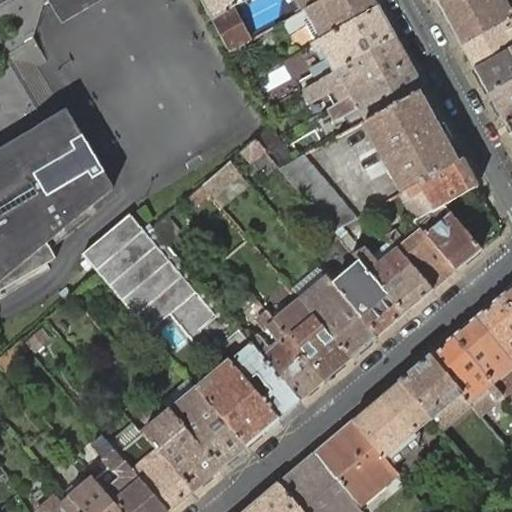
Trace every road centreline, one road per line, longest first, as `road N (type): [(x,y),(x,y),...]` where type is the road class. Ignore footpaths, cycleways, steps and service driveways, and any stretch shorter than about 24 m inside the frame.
road 1 (residential): [(511,257),(211,511)]
road 2 (residential): [(405,0),(511,192)]
